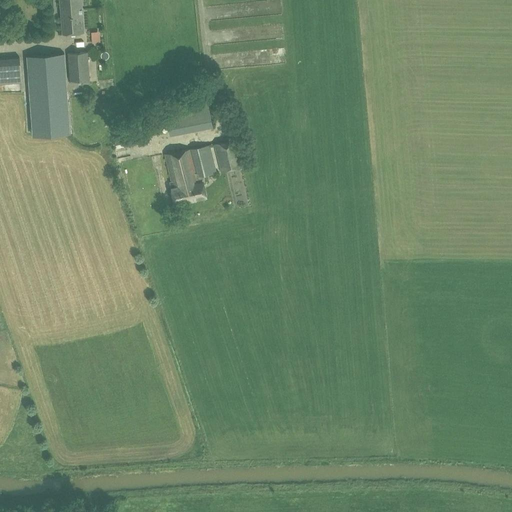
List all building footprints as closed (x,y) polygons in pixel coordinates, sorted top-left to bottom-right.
[(59,0),(62,33),(84,31),(81,0),(59,0)] [(68,52),(70,80),(90,79),(88,51),(68,52)] [(27,55),(33,136),(70,134),(64,53),(27,55)] [(0,58),(0,83),(21,82),(19,57),(0,58)] [(209,99),(166,107),(171,132),(213,125),(209,99)] [(215,144),(221,171),(242,166),(236,139),(215,144)] [(171,187),(174,204),(207,197),(204,180),(205,180),(204,175),(217,172),(210,144),(190,149),(189,147),(164,154),(171,181),(170,181),(171,187)]
